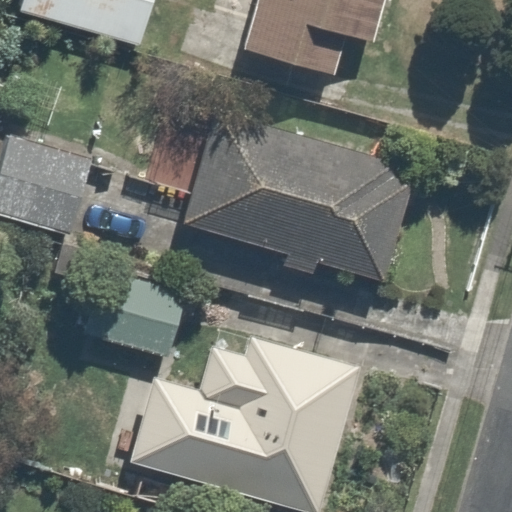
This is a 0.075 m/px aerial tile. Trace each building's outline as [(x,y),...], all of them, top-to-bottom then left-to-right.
[(16,0),(13,14),(137,46),(149,0),(16,0)] [(374,0),(247,0),(232,56),(327,82),(336,49),(359,56),(374,0)] [(208,114),(177,229),(380,283),(411,168),(208,114)] [(3,141),(0,149),(0,222),(66,243),(90,169),(3,141)] [(101,264),(77,338),(166,367),(190,293),(101,264)] [(186,409),(222,420),(202,488),(284,511),(316,511),(361,361),(249,328),(240,358),(204,348),(186,409)]
